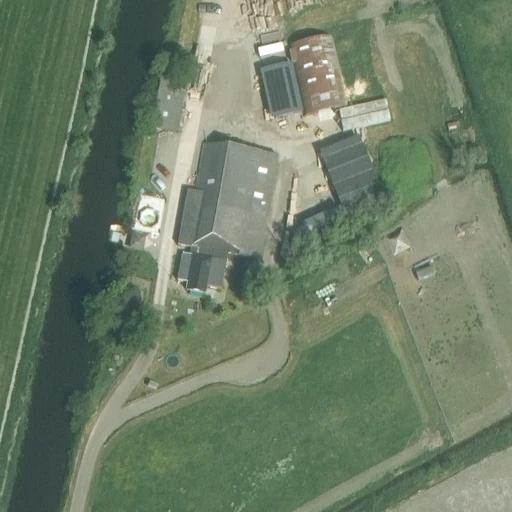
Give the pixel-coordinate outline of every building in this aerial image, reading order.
[(347,108),(332,38),(288,48),(303,118),(347,108)] [(152,128),(177,133),(188,75),(162,70),(152,128)] [(255,99),(257,110),(287,102),(284,92),(255,99)] [(358,143),(408,133),(406,122),(356,132),(358,143)] [(182,255),(177,281),(187,283),(185,292),(204,296),(206,287),(219,290),(224,263),(216,261),(217,253),(259,261),(277,158),(203,145),(188,229),(181,228),(178,246),(190,248),(188,256),(182,255)] [(346,151),(303,159),(309,189),(352,181),(346,151)] [(376,192),(343,201),(346,213),(379,204),(376,192)]
